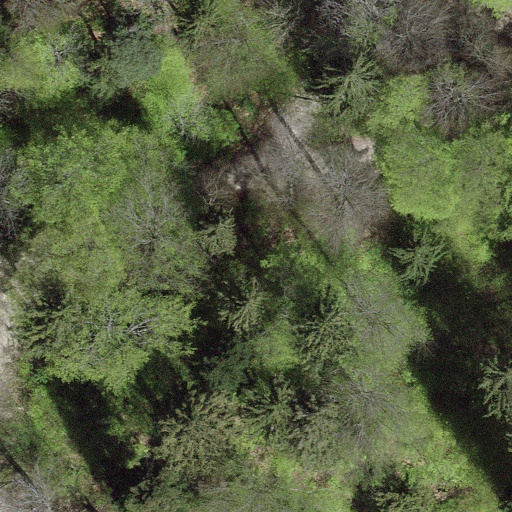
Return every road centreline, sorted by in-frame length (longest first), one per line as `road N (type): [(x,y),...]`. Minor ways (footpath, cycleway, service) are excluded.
road 1 (track): [(511,44),(375,18),(262,122),(120,201),(76,239)]
road 2 (track): [(76,239),(279,173),(511,130)]
